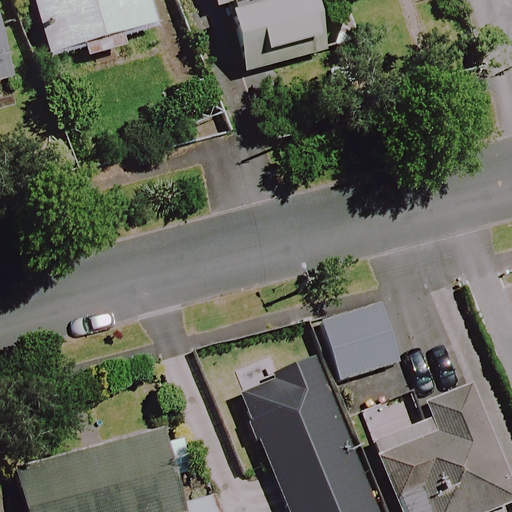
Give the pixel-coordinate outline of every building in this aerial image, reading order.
[(25,0),(44,64),(151,33),(141,0),(25,0)] [(309,0),(209,0),(226,50),(255,41),(262,64),(323,44),(309,0)] [(0,87),(9,85),(0,51),(0,87)] [(393,369),(374,311),(316,329),(334,388),(393,369)] [(504,511),(509,510),(462,392),(414,411),(407,394),(354,415),(392,511),(504,511)] [(213,511),(210,501),(178,510),(171,483),(186,479),(177,443),(161,448),(158,436),(8,478),(17,511),(213,511)]
